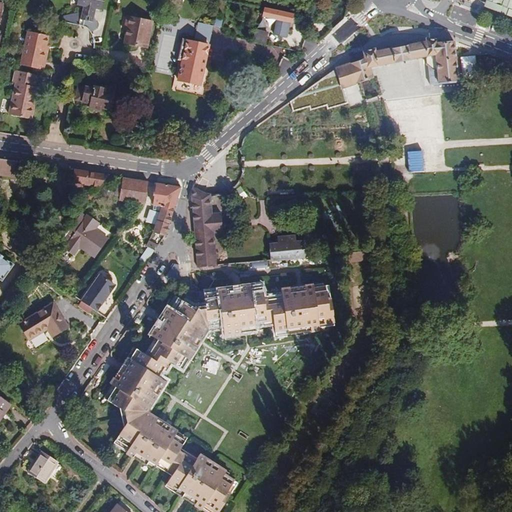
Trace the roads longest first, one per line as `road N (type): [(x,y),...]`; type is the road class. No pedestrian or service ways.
road 1 (residential): [(188,166),(178,233),(46,424)]
road 2 (secondary): [(188,166),(380,0)]
road 3 (secondary): [(0,145),(188,166)]
road 4 (residential): [(46,424),(152,511)]
road 5 (unclassified): [(511,50),(403,0)]
